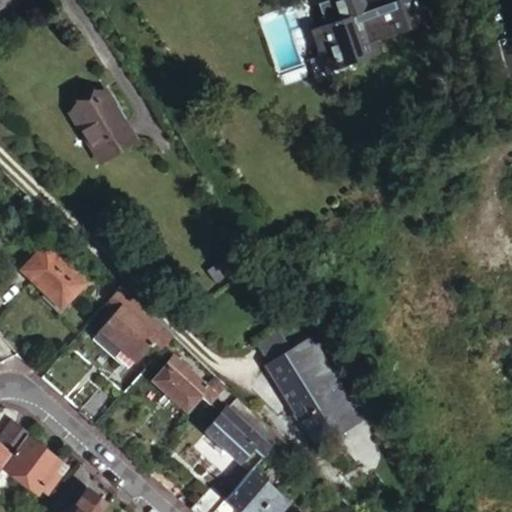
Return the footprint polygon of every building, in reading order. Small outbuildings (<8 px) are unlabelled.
[(386,20),(384,15),(379,0),(369,0),(319,17),(339,76),(380,62),(371,37),(389,30),(386,20)] [(410,0),(400,0),(385,6),(396,37),(421,27),(410,0)] [(137,151),(107,101),(72,123),(102,173),(137,151)] [(83,281),(45,244),(21,269),(60,306),(83,281)] [(511,315),(511,264),(492,274),(511,315)] [(123,282),(110,297),(120,308),(95,335),(116,353),(122,347),(134,358),(157,333),(130,309),(140,298),(123,282)] [(166,323),(140,298),(130,309),(157,333),(160,330),(166,323)] [(272,358),(294,344),(278,322),(257,335),(272,358)] [(160,330),(169,338),(175,332),(166,323),(160,330)] [(311,331),(294,344),(272,358),(325,438),(365,411),(311,331)] [(207,385),(217,372),(184,341),(173,354),(207,385)] [(122,347),(116,353),(128,365),(134,358),(122,347)] [(186,410),(204,389),(207,385),(173,354),(154,379),(186,410)] [(325,438),(272,358),(266,362),(319,441),(325,438)] [(511,394),(501,363),(475,371),(495,431),(511,425),(511,394)] [(213,398),(227,382),(217,372),(207,385),(204,389),(213,398)] [(80,409),(94,422),(116,398),(101,385),(80,409)] [(264,457),(273,447),(227,405),(205,429),(239,461),(253,446),(264,457)] [(27,435),(29,433),(13,421),(0,436),(0,445),(12,455),(27,435)] [(12,455),(0,469),(0,470),(32,497),(37,491),(43,496),(58,478),(52,473),(61,463),(27,435),(12,455)] [(0,469),(12,455),(0,445),(0,469)] [(66,468),(61,463),(52,473),(58,478),(66,468)] [(213,511),(237,511),(239,511),(240,511),(278,511),(288,501),(253,469),(227,497),(213,511)] [(100,511),(105,506),(73,481),(57,502),(64,508),(61,511),(100,511)] [(190,509),(193,511),(213,511),(227,497),(213,484),(190,509)]
